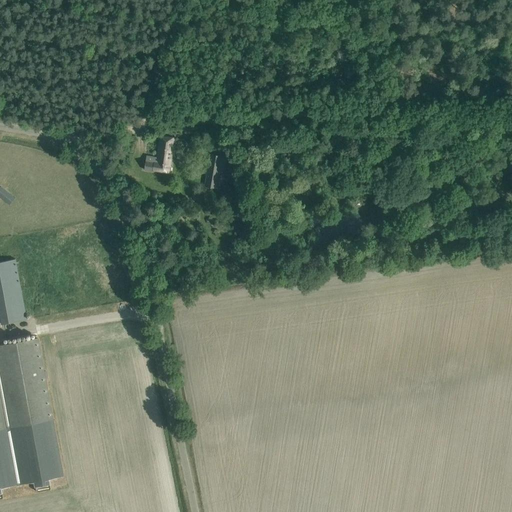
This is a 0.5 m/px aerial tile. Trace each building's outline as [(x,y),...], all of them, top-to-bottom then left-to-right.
[(170,163),(174,139),(162,137),(157,162),(146,160),(145,170),(153,171),(153,170),(169,173),(170,163)] [(224,158),(211,156),(207,179),(220,182),(224,158)] [(0,197),(10,204),(15,197),(0,187),(0,197)] [(27,320),(15,259),(0,262),(0,314),(2,324),(27,320)] [(0,344),(0,498),(3,498),(1,488),(34,482),(36,492),(50,489),(49,479),(63,477),(44,371),(46,371),(44,363),(42,364),(38,338),(0,344)]
